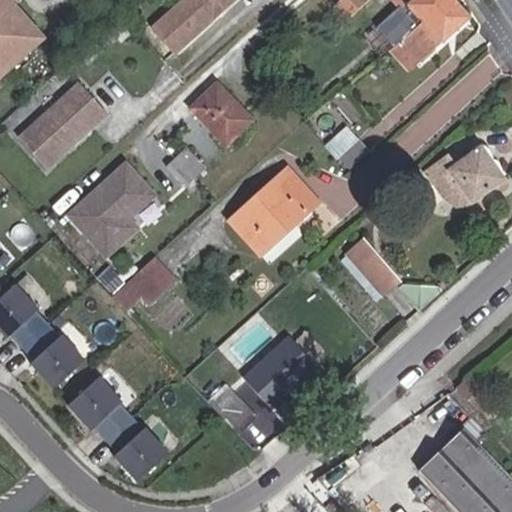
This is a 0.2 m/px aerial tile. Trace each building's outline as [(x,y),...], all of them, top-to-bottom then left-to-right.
[(0,0),(0,72),(35,42),(1,4),(6,0),(0,0)] [(186,0),(154,30),(175,53),(215,17),(210,12),(222,2),(224,0),(186,0)] [(362,7),(355,0),(340,0),(352,15),(362,7)] [(445,0),(395,0),(404,9),(408,5),(417,15),(423,21),(445,0)] [(445,0),(423,21),(401,40),(421,62),(470,15),(455,0),(445,0)] [(215,17),(226,7),(222,2),(210,12),(215,17)] [(417,15),(408,5),(404,9),(402,11),(411,20),(417,15)] [(135,33),(125,21),(114,31),(124,43),(135,33)] [(47,168),(108,113),(129,94),(108,71),(86,90),(80,83),(20,138),(47,168)] [(213,86),(186,112),(223,151),(251,125),(213,86)] [(340,157),(351,169),(370,152),(359,139),(340,157)] [(448,155),(424,171),(444,197),(449,203),(454,204),(459,206),(465,205),(471,203),(504,181),(483,148),(456,165),(448,155)] [(192,185),(206,171),(186,150),(164,170),(184,192),(192,185)] [(136,213),(156,195),(127,163),(71,215),(108,255),(139,227),(127,213),(132,209),(136,213)] [(288,169),(229,222),(260,256),(319,203),(288,169)] [(210,176),(206,171),(192,185),(196,190),(210,176)] [(393,283),(357,244),(344,255),(381,294),(393,283)] [(176,281),(155,257),(130,280),(144,295),(151,303),(176,281)] [(127,309),(144,295),(130,280),(114,294),(127,309)] [(63,335),(39,310),(41,309),(18,283),(0,299),(0,326),(10,337),(13,335),(36,360),(33,363),(56,388),(87,359),(64,334),(63,335)] [(395,293),(413,313),(433,295),(428,290),(401,287),(395,293)] [(245,377),(273,408),(320,365),(293,334),(245,377)] [(148,429),(125,403),(127,402),(103,377),(72,405),(96,431),(99,428),(122,453),(119,456),(142,481),(173,452),(150,427),(148,429)] [(260,415),(228,381),(209,399),(241,433),(260,415)] [(511,511),(511,478),(466,429),(421,472),(458,511),(511,511)]
